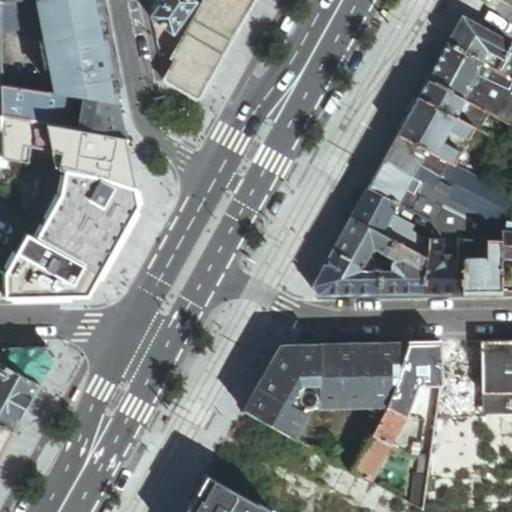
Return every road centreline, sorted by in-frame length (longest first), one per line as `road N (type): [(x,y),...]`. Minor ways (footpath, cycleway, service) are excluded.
road 1 (residential): [(211,267),(312,317),(511,317)]
road 2 (secondary): [(252,194),(359,0)]
road 3 (residential): [(119,0),(139,116),(150,135),(217,175)]
road 4 (secondary): [(76,511),(178,327)]
road 5 (secondary): [(325,0),(217,175)]
road 6 (secondary): [(128,328),(39,511)]
road 7 (secondary): [(217,175),(128,328)]
road 8 (residential): [(128,328),(0,329)]
